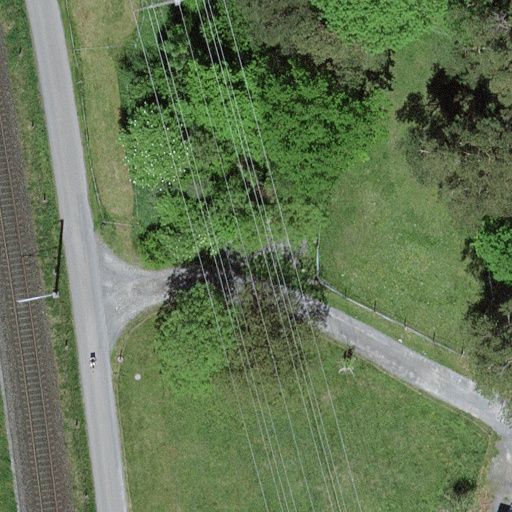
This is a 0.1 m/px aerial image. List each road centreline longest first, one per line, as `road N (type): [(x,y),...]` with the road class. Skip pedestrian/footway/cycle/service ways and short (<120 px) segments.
road 1 (track): [(109,511),(43,0)]
road 2 (track): [(84,290),(185,281),(241,290),(333,325),(511,415)]
